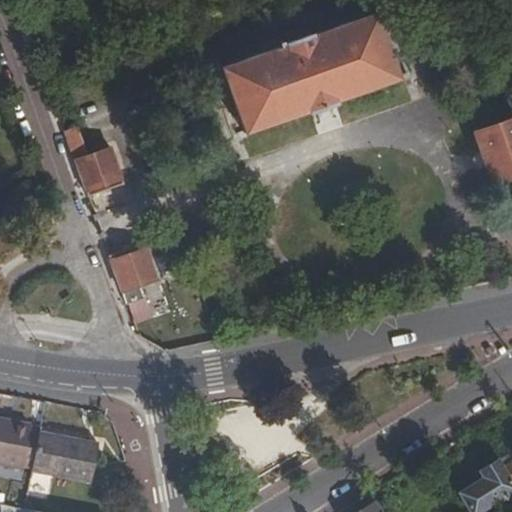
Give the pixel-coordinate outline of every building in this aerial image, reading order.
[(206,0),(199,0),(204,13),(209,11),(206,0)] [(287,42),(222,65),(245,131),(311,108),(336,99),(401,77),(378,12),(311,34),(310,32),(287,41),(287,42)] [(511,119),(478,131),(495,180),(511,173),(511,119)] [(67,129),(90,194),(91,193),(124,181),(122,175),(112,147),(90,155),(79,125),(67,129)] [(112,252),(110,253),(122,288),(159,275),(146,240),(112,252)] [(0,464),(33,471),(42,428),(29,425),(30,421),(0,414),(0,464)] [(99,440),(42,428),(33,471),(90,483),(99,440)] [(483,470),(487,477),(463,491),(475,511),(486,511),(485,509),(511,492),(511,463),(508,465),(503,457),(483,470)] [(383,511),(375,499),(355,511),(383,511)]
